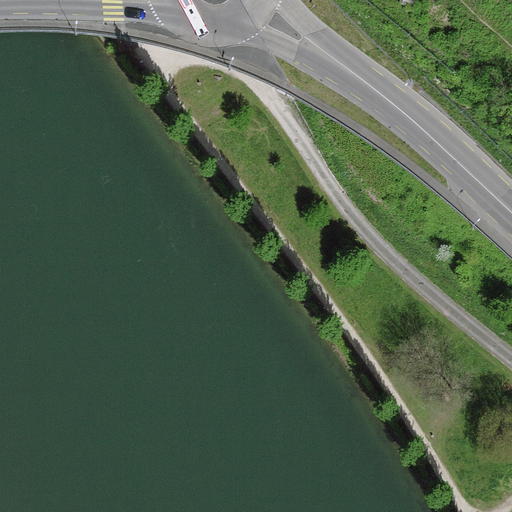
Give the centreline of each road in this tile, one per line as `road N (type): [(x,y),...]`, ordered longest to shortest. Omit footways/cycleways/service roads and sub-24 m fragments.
road 1 (track): [(463,511),(373,369),(161,90),(147,37),(113,0)]
road 2 (secondary): [(255,10),(343,63),(511,212)]
